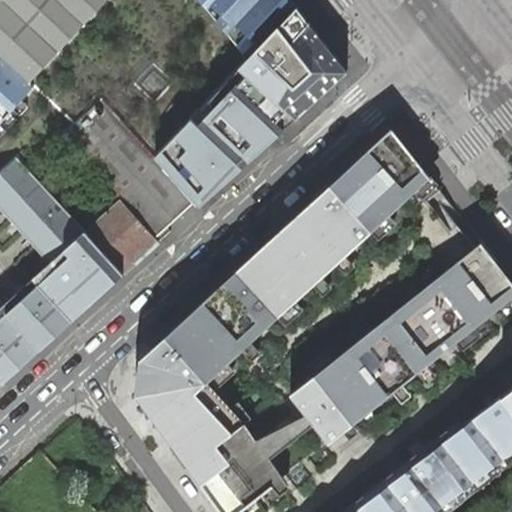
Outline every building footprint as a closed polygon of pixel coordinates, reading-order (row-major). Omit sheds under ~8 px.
[(194,200),(199,204),(255,154),(261,148),(253,141),(265,130),(272,138),(278,133),(300,113),(296,109),(305,102),(308,106),(317,97),(335,81),(348,70),(319,33),(306,16),(303,19),(296,10),(299,8),(292,0),(0,0),(0,170),(17,154),(29,167),(62,135),(102,98),(194,200)] [(303,19),(306,16),(302,12),(299,8),(296,10),(303,19)] [(194,200),(102,98),(62,135),(122,200),(158,241),(171,229),(167,225),(176,216),(194,200)] [(296,109),(300,113),(308,106),(305,102),(296,109)] [(149,350),(142,356),(143,357),(137,392),(225,511),(233,511),(254,496),(247,488),(255,481),(262,490),(341,428),(320,402),(326,397),(347,423),(397,384),(390,375),(398,368),(405,377),(430,357),(424,348),(432,342),(439,350),(451,341),(431,315),(438,309),(459,335),(482,316),(475,308),(483,301),(490,310),(511,292),(511,280),(497,261),(488,268),(483,262),(476,268),(465,255),(470,251),(437,210),(449,200),(427,172),(392,127),(149,350)] [(261,148),(272,138),(265,130),(253,141),(261,148)] [(0,170),(0,203),(51,259),(73,239),(79,246),(9,308),(3,301),(0,297),(0,384),(0,385),(125,271),(88,231),(29,167),(17,154),(0,170)] [(125,271),(158,241),(122,200),(88,231),(125,271)] [(477,236),(449,200),(437,210),(470,251),(465,255),(476,268),(483,262),(488,268),(497,261),(477,236)] [(3,301),(9,308),(79,246),(73,239),(51,259),(3,301)] [(482,316),(490,310),(483,301),(475,308),(482,316)] [(451,341),(459,335),(438,309),(431,315),(451,341)] [(430,357),(439,350),(432,342),(424,348),(430,357)] [(397,384),(405,377),(398,368),(390,375),(397,384)] [(511,511),(511,384),(349,511),(511,511)] [(341,428),(347,423),(326,397),(320,402),(341,428)] [(254,496),(262,490),(255,481),(247,488),(254,496)] [(46,511),(52,507),(40,494),(21,511),(46,511)] [(101,511),(85,496),(70,511),(101,511)]
